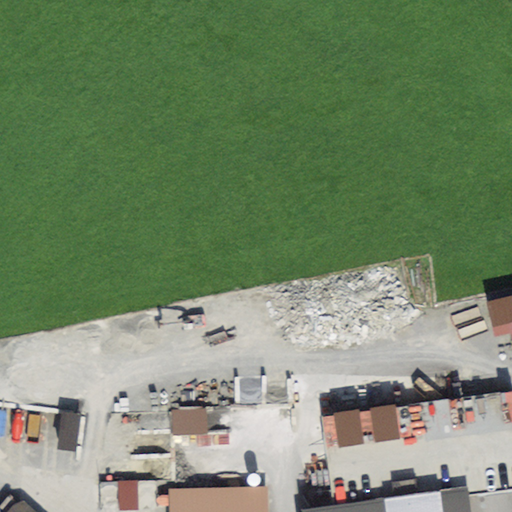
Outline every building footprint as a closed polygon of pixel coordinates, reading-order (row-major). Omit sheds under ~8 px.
[(173,405),(172,431),(207,432),(208,406),(173,405)] [(408,442),(409,409),(325,406),(324,439),(408,442)] [(335,467),(337,486),(457,471),(454,451),(335,467)] [(120,507),(139,506),(137,478),(118,479),(120,507)] [(462,511),(460,495),(413,502),(410,482),(331,492),(333,511),(462,511)] [(176,492),(176,511),(261,511),(261,489),(176,492)]
